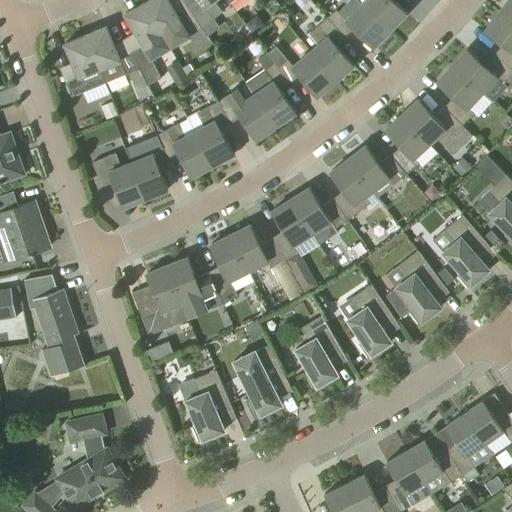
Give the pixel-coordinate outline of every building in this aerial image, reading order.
[(169,0),(147,0),(145,2),(170,46),(189,36),(202,27),(188,6),(177,13),(169,0)] [(202,27),(207,35),(220,27),(213,18),(223,11),(214,0),(196,0),(188,6),(202,27)] [(364,0),(362,2),(391,29),(407,12),(394,0),(364,0)] [(511,0),(507,0),(499,12),(511,21),(511,0)] [(140,68),(148,84),(161,77),(151,57),(170,46),(145,2),(125,13),(138,36),(127,43),(140,68)] [(327,17),(345,35),(354,27),(374,47),(391,29),(362,2),(346,19),(336,9),(327,17)] [(511,21),(499,12),(485,29),(504,43),(494,53),(511,68),(511,21)] [(310,50),(336,80),(354,65),(336,43),(345,35),(327,17),(309,32),(319,43),(310,50)] [(86,34),(105,81),(106,82),(140,68),(127,43),(116,49),(106,25),(86,34)] [(75,67),(62,72),(66,82),(71,95),(72,94),(105,81),(86,34),(65,42),(75,67)] [(318,96),(336,80),(310,50),(293,65),(284,54),(276,45),(267,52),(290,82),(300,74),(318,96)] [(452,64),(482,91),(496,76),(502,81),(511,70),(511,68),(494,53),(484,64),(467,48),(452,64)] [(290,82),(267,52),(267,51),(258,58),(265,68),(247,82),(254,93),(276,126),(296,112),(280,89),(290,82)] [(444,106),(463,124),(474,113),(468,107),(482,91),(452,64),(437,81),(455,96),(444,106)] [(218,101),(231,122),(241,116),(257,139),(276,126),(254,93),(245,99),(237,87),(218,100),(218,101)] [(443,143),(463,124),(444,106),(434,115),(418,98),(402,113),(429,143),(437,136),(443,143)] [(204,125),(194,130),(213,165),(234,154),(221,129),(231,122),(218,101),(212,104),(197,112),(204,125)] [(414,157),(429,143),(402,113),(386,128),(402,145),(391,154),(407,173),(419,163),(414,157)] [(157,134),(168,157),(179,151),(192,176),(213,165),(194,130),(185,135),(178,123),(157,134)] [(0,183),(2,183),(2,181),(25,173),(19,156),(16,156),(13,148),(16,146),(11,131),(0,134),(0,183)] [(131,161),(146,198),(168,189),(157,163),(168,157),(157,134),(147,139),(152,153),(131,161)] [(348,158),(372,190),(381,201),(381,200),(378,196),(394,183),(407,173),(391,154),(380,163),(366,144),(348,158)] [(131,161),(121,165),(116,152),(93,161),(102,185),(113,181),(124,206),(146,198),(131,161)] [(333,198),(348,219),(361,210),(367,205),(369,209),(381,201),(372,190),(348,158),(331,171),(345,189),(333,198)] [(511,179),(506,173),(489,190),(478,201),(489,212),(508,231),(504,235),(511,242),(511,179)] [(334,228),(348,219),(333,198),(322,206),(309,186),(291,198),(312,232),(319,243),(337,232),(334,228)] [(13,190),(0,194),(0,233),(1,233),(10,259),(30,252),(31,254),(34,253),(34,251),(50,245),(44,228),(42,229),(39,221),(42,220),(35,200),(19,205),(13,190)] [(312,232),(291,198),(272,210),(285,229),(273,237),(285,259),(298,250),(294,243),(312,232)] [(462,213),(444,229),(455,241),(443,251),(461,271),(457,274),(468,287),(490,268),(481,258),(493,248),(462,213)] [(230,234),(249,269),(267,260),(271,267),(285,259),(273,237),(261,244),(250,224),(230,234)] [(209,271),(216,288),(219,294),(223,302),(237,295),(233,286),(230,279),(249,269),(230,234),(211,244),(221,264),(209,271)] [(402,316),(409,311),(419,323),(442,306),(434,295),(446,286),(418,249),(386,273),(395,287),(386,294),(402,316)] [(188,256),(167,264),(182,302),(188,316),(208,308),(205,300),(219,294),(216,288),(209,271),(196,278),(188,256)] [(146,286),(133,292),(143,316),(149,334),(189,319),(189,317),(188,316),(182,302),(167,264),(147,272),(153,287),(147,289),(146,286)] [(53,273),(24,278),(28,298),(30,308),(31,307),(31,306),(35,305),(49,346),(42,348),(42,350),(43,349),(49,366),(52,375),(67,370),(86,364),(85,363),(84,363),(77,342),(75,342),(72,335),(80,332),(79,331),(78,331),(66,297),(68,297),(64,287),(56,290),(51,275),(53,274),(53,273)] [(363,340),(359,343),(368,356),(392,340),(385,329),(397,321),(386,304),(371,283),(351,296),(360,310),(348,318),(363,340)] [(14,287),(0,289),(0,318),(19,315),(14,287)] [(322,314),(301,327),(309,340),(296,348),(309,371),(305,373),(314,388),(338,373),(332,362),(345,354),(322,314)] [(248,354),(234,361),(242,375),(254,399),(249,401),(257,416),(282,403),(276,391),(290,384),(281,367),(269,343),(248,354)] [(234,411),(226,393),(216,369),(213,370),(194,378),(180,384),(186,399),(196,423),(192,425),(199,440),(225,429),(220,417),(234,411)] [(4,401),(7,418),(27,415),(25,398),(4,401)] [(483,399),(464,412),(493,453),(511,439),(511,417),(509,413),(498,421),(483,399)] [(450,453),(462,474),(467,481),(479,473),(474,466),(493,453),(464,412),(446,425),(461,446),(450,453)] [(56,475),(65,491),(74,506),(124,477),(107,448),(105,449),(102,434),(106,432),(102,413),(83,417),(66,421),(71,442),(84,439),(88,456),(56,475)] [(462,474),(450,453),(438,461),(425,438),(406,450),(431,493),(462,474)] [(388,490),(400,511),(431,493),(406,450),(386,461),(400,483),(388,490)] [(388,490),(376,496),(365,473),(344,483),(359,511),(397,511),(400,511),(388,490)] [(511,481),(503,487),(511,497),(511,481)] [(359,511),(344,483),(325,493),(334,511),(359,511)] [(55,511),(57,511),(35,491),(23,505),(31,511),(55,511)]
